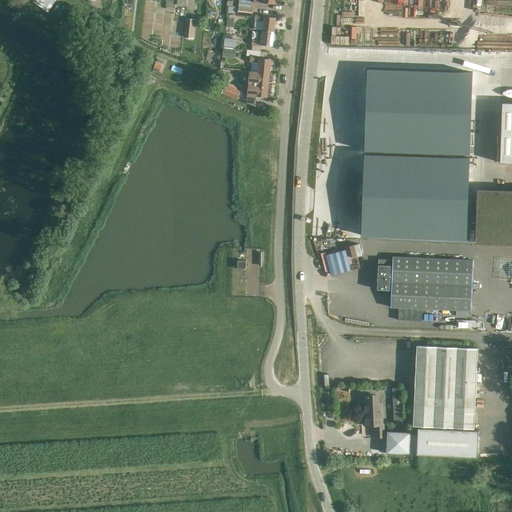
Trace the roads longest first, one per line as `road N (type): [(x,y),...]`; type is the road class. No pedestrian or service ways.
road 1 (unclassified): [(305,394),(279,391),(266,375),(280,314),(284,112),(297,0)]
road 2 (unclassified): [(305,394),(301,182),(319,0)]
road 3 (unknown): [(304,133),(339,133),(354,94),(482,101),(486,189)]
road 4 (track): [(0,410),(257,392)]
road 5 (unclassified): [(329,511),(312,466),(305,394)]
